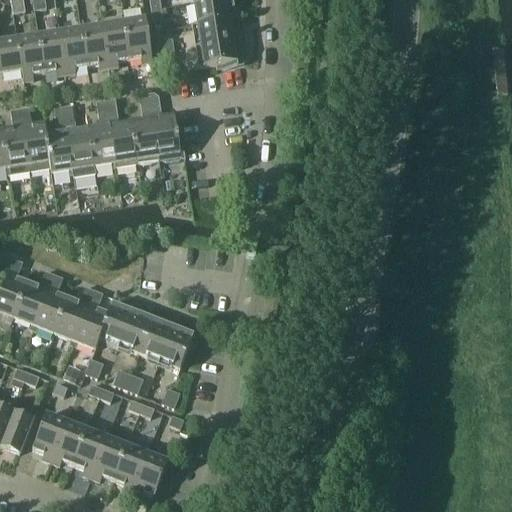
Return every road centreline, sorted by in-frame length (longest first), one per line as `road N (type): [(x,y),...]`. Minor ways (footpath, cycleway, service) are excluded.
road 1 (secondary): [(298,511),(350,347),(386,180),(407,0)]
road 2 (residential): [(194,511),(253,292),(282,94),(282,0)]
